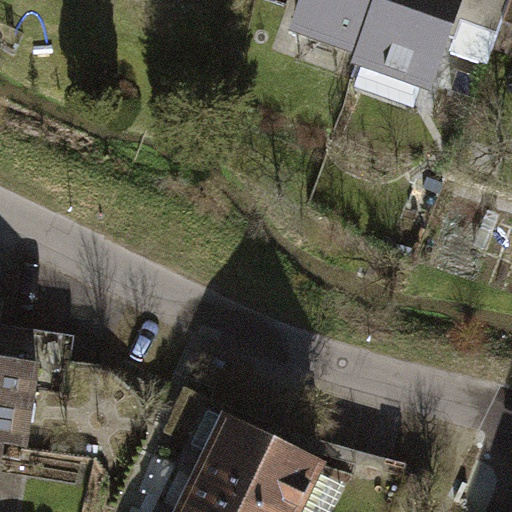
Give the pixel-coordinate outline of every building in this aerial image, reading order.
[(307,0),(299,24),(366,48),(382,0),(307,0)] [(459,0),(382,0),(366,48),(362,58),(430,82),(447,36),(459,0)] [(471,0),(459,0),(447,36),(458,40),(471,0)] [(511,0),(471,0),(458,40),(454,50),(490,62),(504,22),(511,0)] [(0,438),(2,439),(1,442),(25,446),(33,392),(37,364),(0,358),(0,319),(3,301),(0,300),(0,438)] [(0,358),(37,364),(42,331),(0,324),(0,358)] [(33,392),(63,396),(69,361),(72,336),(42,331),(37,364),(33,392)] [(101,366),(69,361),(63,396),(59,421),(91,426),(101,366)] [(178,468),(201,479),(269,511),(294,511),(320,461),(230,418),(213,453),(191,442),(178,468)] [(269,511),(201,479),(184,511),(269,511)]
